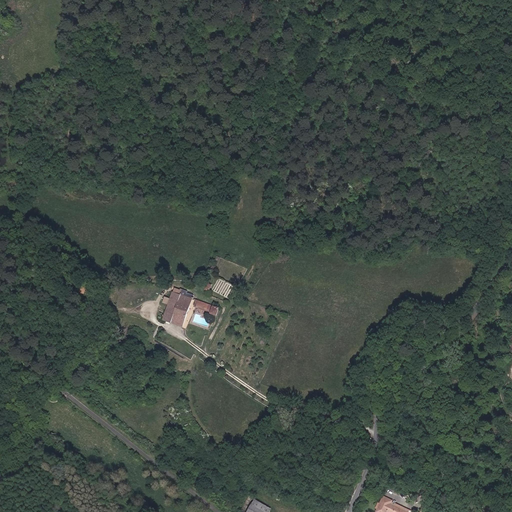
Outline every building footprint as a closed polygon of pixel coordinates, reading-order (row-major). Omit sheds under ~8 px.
[(34,276),(42,263),(37,260),(29,273),(34,276)] [(92,295),(98,283),(87,277),(81,289),(92,295)] [(181,290),(175,287),(174,291),(193,299),(194,295),(187,292),(187,290),(182,288),(181,290)] [(67,294),(58,290),(56,296),(65,299),(67,294)] [(162,318),(182,326),(193,299),(174,291),(173,291),(162,318)] [(196,300),(194,306),(207,310),(209,305),(196,300)] [(214,306),(209,305),(207,310),(211,312),(210,314),(217,316),(220,309),(214,306)] [(428,498),(431,492),(425,489),(422,495),(428,498)] [(410,511),(394,504),(391,503),(392,500),(382,496),(381,499),(376,507),(375,511),(376,511),(386,511),(387,511),(410,511)] [(270,511),(273,507),(255,497),(245,511),(270,511)]
